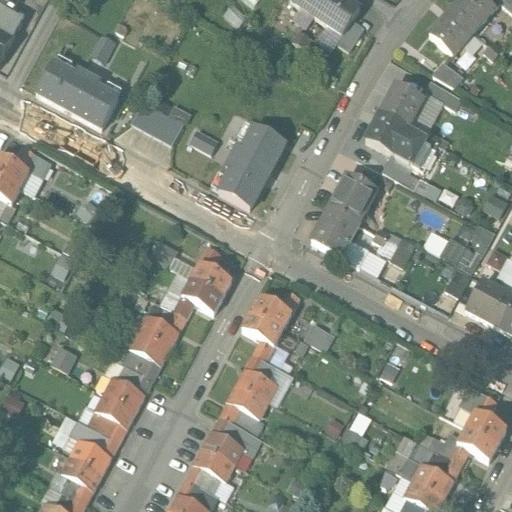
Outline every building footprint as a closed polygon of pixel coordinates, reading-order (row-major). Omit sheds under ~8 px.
[(0,0),(0,17),(3,19),(13,0),(0,0)] [(331,0),(293,0),(289,6),(315,24),(331,0)] [(359,15),(335,0),(331,0),(315,24),(342,41),(359,15)] [(477,0),(465,0),(450,17),(472,38),(493,15),(477,0)] [(472,38),(450,17),(429,41),(451,61),(472,38)] [(304,40),(299,36),(292,47),(297,51),(304,40)] [(0,66),(11,46),(0,40),(0,66)] [(304,40),(297,51),(303,54),(310,44),(304,40)] [(103,43),(94,63),(103,67),(112,47),(103,43)] [(501,55),(492,46),(487,51),(497,60),(501,55)] [(497,60),(487,51),(483,56),(492,65),(497,60)] [(430,76),(452,91),(460,79),(438,64),(430,76)] [(74,82),(53,70),(36,100),(101,134),(117,105),(95,93),(98,88),(77,77),(74,82)] [(422,106),(395,91),(380,119),(407,133),(422,106)] [(128,130),(175,146),(185,118),(138,101),(128,130)] [(407,133),(380,119),(365,147),(411,172),(423,150),(426,144),(407,133)] [(186,146),(206,158),(215,142),(195,131),(186,146)] [(237,153),(226,174),(231,176),(219,198),(249,214),(283,150),(254,134),(242,156),(237,153)] [(441,144),(430,138),(426,144),(437,150),(441,144)] [(437,150),(426,144),(423,150),(434,156),(437,150)] [(37,162),(25,156),(16,171),(29,178),(37,162)] [(16,171),(0,162),(0,183),(20,194),(29,178),(16,171)] [(408,179),(388,168),(382,179),(403,190),(408,179)] [(375,197),(346,182),(328,215),(358,230),(375,197)] [(20,194),(0,183),(0,205),(11,211),(20,194)] [(319,230),(326,211),(316,207),(308,226),(319,230)] [(358,230),(328,215),(311,247),(340,263),(358,230)] [(420,251),(473,276),(492,235),(473,226),(463,249),(429,233),(420,251)] [(389,240),(378,233),(375,240),(386,246),(389,240)] [(386,246),(375,240),(372,246),(383,252),(386,246)] [(220,261),(207,254),(199,269),(212,276),(220,261)] [(500,298),(481,288),(466,317),(498,335),(511,309),(511,268),(509,267),(499,285),(506,288),(500,298)] [(212,276),(199,269),(190,286),(222,303),(231,286),(212,276)] [(457,273),(445,296),(458,303),(470,280),(457,273)] [(471,281),(454,313),(465,318),(466,317),(481,288),(482,287),(471,281)] [(222,303),(190,286),(181,302),(194,309),(213,320),(222,303)] [(299,303),(286,297),(278,312),(291,319),(299,303)] [(194,309),(181,302),(173,317),(186,324),(194,309)] [(278,312),(259,302),(250,318),(282,335),(291,319),(278,312)] [(511,309),(498,335),(511,341),(511,309)] [(186,324),(173,317),(165,332),(178,339),(186,324)] [(282,335),(250,318),(241,335),(261,345),(273,352),(282,335)] [(165,332),(146,321),(137,338),(169,355),(178,339),(165,332)] [(304,339),(326,350),(332,337),(310,326),(304,339)] [(169,355),(137,338),(128,355),(147,365),(160,372),(169,355)] [(396,368),(405,372),(413,352),(391,343),(375,380),(389,386),(396,368)] [(261,345),(253,360),(265,367),(273,352),(261,345)] [(56,349),(48,368),(67,376),(75,357),(56,349)] [(253,360),(245,375),(257,381),(265,367),(253,360)] [(160,372),(147,365),(139,380),(152,387),(160,372)] [(257,381),(245,375),(236,391),(267,408),(276,392),(257,381)] [(139,380),(131,394),(144,401),(152,387),(139,380)] [(131,394),(112,384),(103,401),(135,418),(144,401),(131,394)] [(267,408),(236,391),(227,408),(239,415),(258,425),(267,408)] [(135,418),(103,401),(94,417),(113,428),(126,435),(135,418)] [(494,409),(482,402),(474,418),(486,424),(494,409)] [(227,408),(219,423),(231,429),(239,415),(227,408)] [(486,424),(474,418),(465,434),(497,451),(506,435),(486,424)] [(219,423),(202,454),(234,471),(242,455),(250,460),(258,445),(231,430),(231,429),(219,423)] [(113,428),(106,443),(118,449),(126,435),(113,428)] [(497,451),(465,434),(456,451),(468,457),(488,468),(497,451)] [(118,449),(106,443),(98,457),(110,464),(118,449)] [(98,457),(78,447),(69,463),(101,481),(110,464),(98,457)] [(468,457),(456,451),(448,466),(460,472),(468,457)] [(234,471),(202,454),(193,471),(205,477),(225,488),(234,471)] [(101,481),(69,463),(60,480),(80,491),(92,497),(101,481)] [(460,472),(448,466),(440,480),(453,487),(460,472)] [(440,480),(421,470),(412,487),(444,503),(453,487),(440,480)] [(205,477),(193,471),(185,486),(197,492),(205,477)] [(185,486),(177,500),(189,507),(197,492),(185,486)] [(439,511),(444,503),(412,487),(403,503),(419,511),(439,511)] [(84,511),(92,497),(80,491),(72,505),(84,511)] [(198,511),(189,507),(177,500),(170,511),(198,511)]
